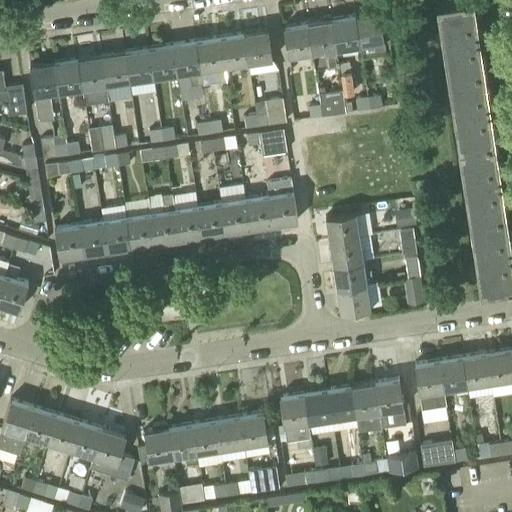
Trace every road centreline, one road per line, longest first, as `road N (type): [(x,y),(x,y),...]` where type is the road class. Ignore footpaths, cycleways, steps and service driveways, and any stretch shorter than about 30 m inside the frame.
road 1 (residential): [(27,352),(48,297),(65,278),(278,248),(309,262),(318,346)]
road 2 (residential): [(27,352),(131,365),(318,346)]
road 3 (residential): [(318,346),(511,314)]
road 4 (residential): [(0,20),(122,0)]
